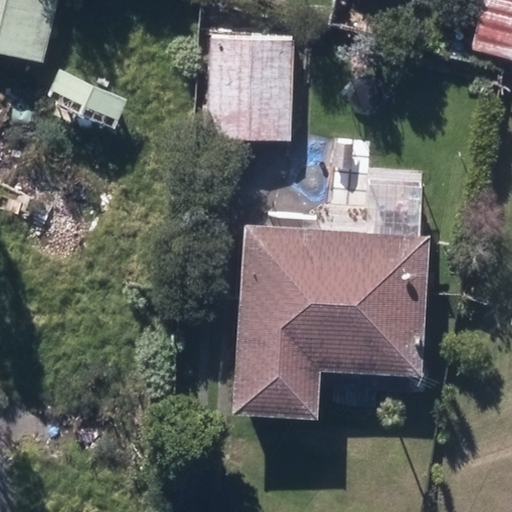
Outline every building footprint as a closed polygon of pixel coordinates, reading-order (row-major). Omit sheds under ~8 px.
[(0,0),(0,56),(46,66),(59,0),(0,0)] [(511,0),(490,0),(482,38),(511,45),(511,0)] [(206,144),(290,147),(294,46),(256,44),(257,15),(201,12),(200,42),(210,42),(206,144)] [(7,258),(89,296),(156,153),(114,134),(128,105),(60,73),(46,103),(14,88),(0,117),(0,202),(27,215),(7,258)] [(231,419),(318,424),(322,372),(419,379),(428,241),(316,234),(316,222),(276,219),(276,230),(243,228),(231,419)] [(44,471),(145,477),(153,346),(52,340),(44,471)]
